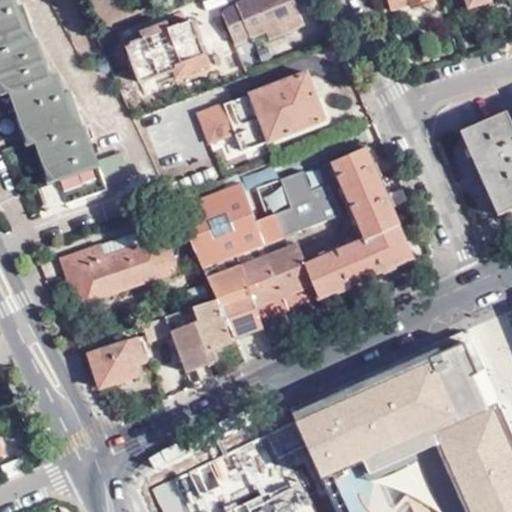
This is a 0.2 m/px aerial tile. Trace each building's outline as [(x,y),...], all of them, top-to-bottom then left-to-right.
[(54,167),(61,186),(69,207),(109,193),(108,189),(133,179),(124,155),(98,165),(83,127),(77,129),(57,78),(52,79),(37,42),(32,44),(14,0),(0,0),(0,83),(6,81),(26,133),(32,131),(47,169),(54,167)] [(256,0),(237,8),(227,19),(239,45),(265,34),(269,43),(304,29),(291,0),(256,0)] [(391,0),(396,12),(435,1),(435,0),(391,0)] [(467,0),(471,12),(495,6),(493,0),(467,0)] [(160,86),(171,81),(169,75),(205,61),(189,24),(167,33),(165,28),(145,36),(146,42),(127,49),(141,86),(157,80),(160,86)] [(205,61),(169,75),(171,81),(207,67),(205,61)] [(250,97),(261,126),(267,141),(269,143),(324,121),(306,74),(250,97)] [(195,113),(208,144),(236,133),(223,102),(195,113)] [(502,221),(511,216),(511,123),(509,117),(465,138),(502,221)] [(254,146),(267,141),(261,126),(248,131),(254,146)] [(304,266),(320,300),(333,293),(413,258),(363,150),(342,159),(330,164),(364,240),(304,266)] [(242,161),(232,165),(235,173),(245,169),(242,161)] [(46,216),(69,207),(61,186),(38,194),(46,216)] [(178,213),(181,219),(204,270),(235,258),(260,248),(291,235),(340,215),(326,186),(268,209),(272,219),(258,224),(242,187),(198,204),(178,213)] [(198,204),(194,194),(173,202),(178,213),(198,204)] [(171,223),(181,219),(178,213),(173,202),(163,206),(171,223)] [(295,247),(291,235),(260,248),(265,259),(295,247)] [(108,260),(104,247),(64,261),(77,295),(83,293),(85,301),(87,303),(91,304),(93,304),(181,273),(168,238),(108,260)] [(290,313),(320,300),(304,266),(295,247),(265,259),(290,313)] [(260,248),(235,258),(240,270),(265,259),(260,248)] [(235,258),(204,270),(210,282),(240,270),(235,258)] [(262,326),(290,313),(265,259),(240,270),(262,326)] [(240,270),(210,282),(220,303),(237,339),(264,329),(262,326),(240,270)] [(333,293),(320,300),(327,315),(340,309),(333,293)] [(214,350),(238,341),(237,339),(220,303),(168,320),(169,323),(176,340),(188,371),(210,363),(209,360),(217,358),(214,350)] [(163,346),(176,340),(169,323),(156,328),(163,346)] [(511,511),(511,426),(471,334),(346,389),(348,394),(294,418),(337,511),(511,511)] [(143,340),(92,358),(102,390),(140,377),(136,365),(150,360),(143,340)] [(197,452),(143,478),(137,492),(145,511),(314,511),(289,458),(227,487),(222,477),(211,481),(197,452)]
